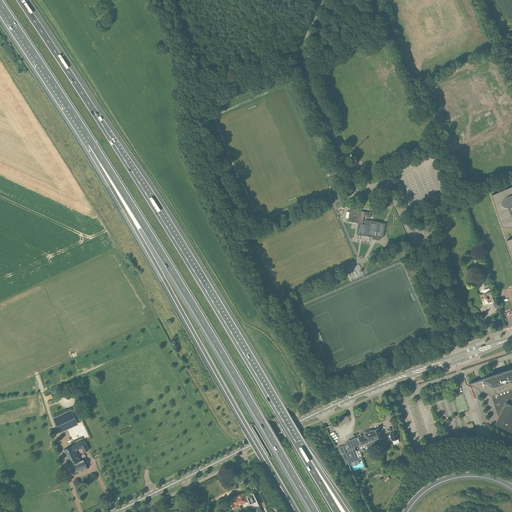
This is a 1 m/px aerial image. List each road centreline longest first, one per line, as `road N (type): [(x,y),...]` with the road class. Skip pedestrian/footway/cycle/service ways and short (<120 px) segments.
road 1 (motorway): [(298,447),(19,0)]
road 2 (motorway): [(91,142),(314,511)]
road 3 (motorway): [(91,142),(296,511)]
road 4 (unclassified): [(457,354),(386,184),(358,191),(310,77),(308,36),(325,0)]
road 5 (tertiary): [(115,511),(416,371)]
road 6 (motorway): [(0,5),(91,142)]
road 7 (motorway): [(405,511),(448,478),(484,476),(511,487)]
